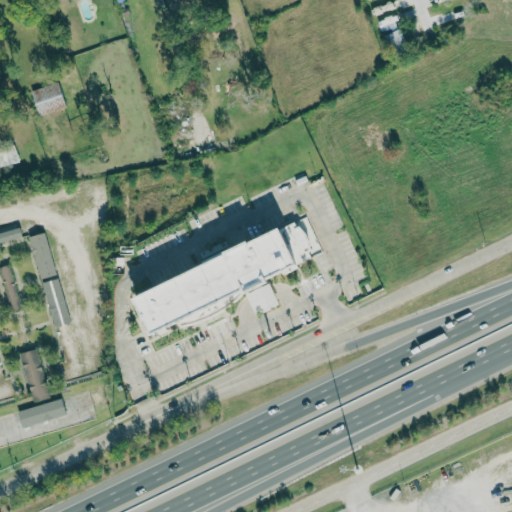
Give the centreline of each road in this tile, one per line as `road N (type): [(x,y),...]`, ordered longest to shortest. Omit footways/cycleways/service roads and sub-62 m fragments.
road 1 (motorway): [(511,302),(84,511)]
road 2 (motorway): [(175,511),(511,351)]
road 3 (motorway): [(511,289),(204,398)]
road 4 (primary): [(455,275),(204,398)]
road 5 (motorway): [(227,511),(433,388)]
road 6 (primary): [(304,511),(511,412)]
road 7 (primary): [(204,398),(0,494)]
